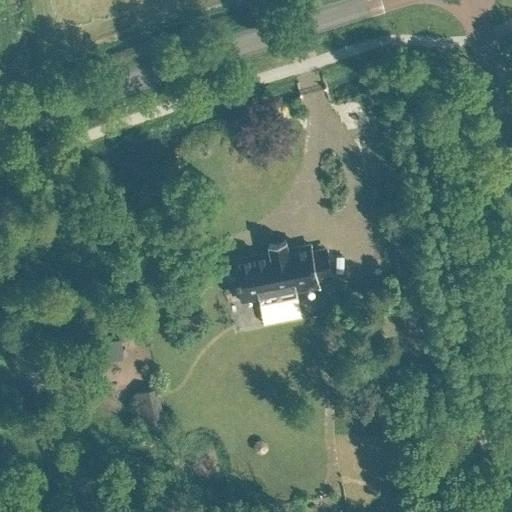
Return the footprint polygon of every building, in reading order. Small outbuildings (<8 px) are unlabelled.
[(422,263),(412,217),(389,222),(399,268),(422,263)] [(317,284),(315,275),(327,273),(322,250),(311,252),(309,245),(287,249),(285,239),(268,242),(270,252),(228,260),(231,276),(237,275),(241,298),(257,295),(258,301),(265,300),(268,316),(292,312),(289,295),(295,294),(294,288),(317,284)] [(190,329),(187,318),(178,319),(180,331),(190,329)] [(122,357),(120,338),(106,340),(109,359),(122,357)] [(134,392),(143,430),(166,425),(158,387),(134,392)]
